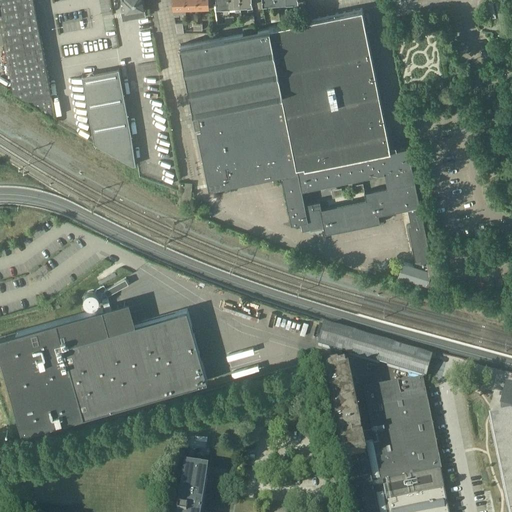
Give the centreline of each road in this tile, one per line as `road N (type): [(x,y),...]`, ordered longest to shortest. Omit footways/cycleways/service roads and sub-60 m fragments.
road 1 (unknown): [(0,298),(46,279),(95,240),(65,227),(0,260)]
road 2 (unknown): [(490,215),(464,225),(452,220),(431,136),(437,122),(464,110)]
road 3 (unknown): [(365,0),(395,144)]
